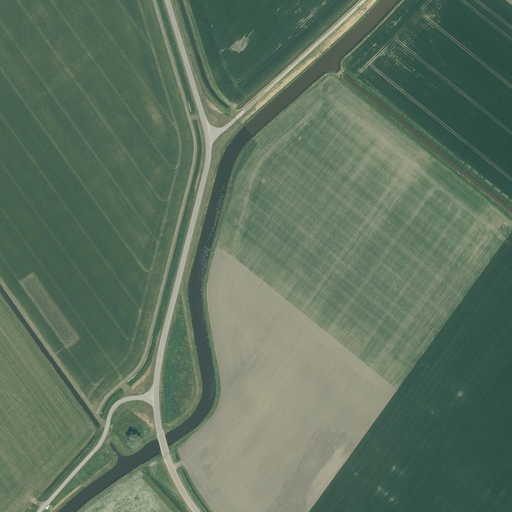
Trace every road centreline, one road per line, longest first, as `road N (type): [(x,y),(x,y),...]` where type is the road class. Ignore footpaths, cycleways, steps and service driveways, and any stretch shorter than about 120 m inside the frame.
road 1 (tertiary): [(155,396),(206,137)]
road 2 (unclassified): [(206,137),(363,0)]
road 3 (unclassified): [(38,511),(101,439),(113,406),(155,396)]
road 4 (tertiary): [(206,137),(166,0)]
road 5 (tertiary): [(194,511),(164,454),(155,396)]
